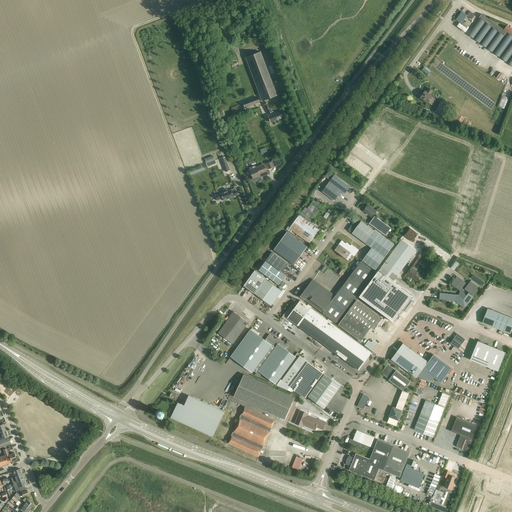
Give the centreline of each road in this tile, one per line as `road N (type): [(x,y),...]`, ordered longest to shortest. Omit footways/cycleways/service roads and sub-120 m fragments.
road 1 (unclassified): [(135,394),(219,263),(414,0)]
road 2 (track): [(219,263),(129,27),(204,0)]
road 3 (tertiary): [(119,421),(313,501)]
road 4 (tertiary): [(315,496),(123,413)]
road 5 (residential): [(267,320),(375,173)]
road 6 (residential): [(267,320),(239,299),(223,301),(135,394)]
road 7 (tertiary): [(0,344),(119,421)]
road 8 (tertiary): [(123,413),(0,343)]
road 9 (residential): [(468,463),(347,414)]
